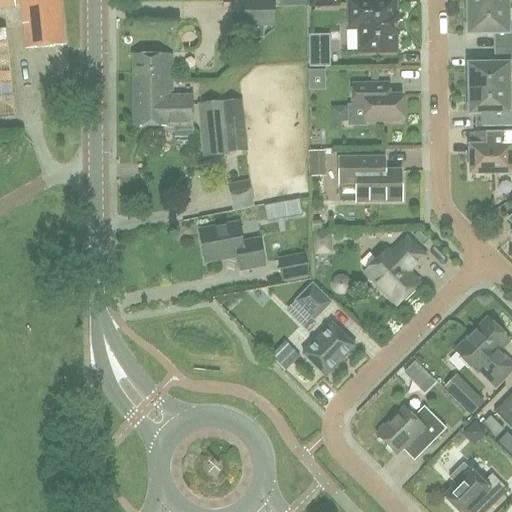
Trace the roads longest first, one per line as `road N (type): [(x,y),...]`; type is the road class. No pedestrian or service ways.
road 1 (residential): [(490,258),(341,403),(331,422),(338,449),(399,511)]
road 2 (primary): [(105,340),(97,320),(93,0)]
road 3 (residential): [(490,258),(438,198),(437,0)]
road 4 (primary): [(105,340),(115,389),(164,450)]
road 5 (primary): [(258,491),(262,465),(247,434),(215,419),(187,425)]
